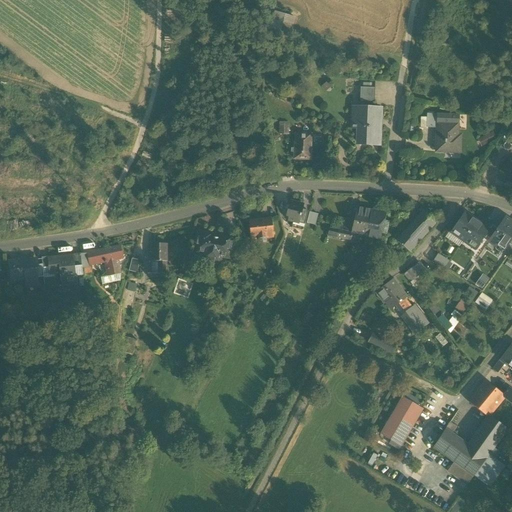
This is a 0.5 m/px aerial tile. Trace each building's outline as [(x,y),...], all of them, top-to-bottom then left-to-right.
[(295,18),(274,12),(269,30),(280,33),(283,23),(293,26),(295,18)] [(361,101),(374,102),(375,89),(371,89),(362,88),(361,88),(361,101)] [(360,146),(381,146),(381,109),(354,108),(353,119),(360,119),(360,146)] [(426,128),(437,128),(437,123),(438,123),(438,115),(438,114),(427,114),(427,118),(426,128)] [(438,123),(458,124),(458,116),(438,115),(438,123)] [(282,123),(282,133),(290,132),(289,123),(282,123)] [(459,153),(460,153),(460,150),(461,135),(458,135),(458,124),(438,123),(437,123),(437,128),(436,152),(445,152),(445,148),(459,149),(459,153)] [(315,135),(329,142),(331,137),(318,130),(315,135)] [(492,132),(477,139),(481,147),(496,140),(492,132)] [(294,160),(311,161),(312,144),(310,144),(311,136),(296,135),(296,143),(295,143),(294,160)] [(469,136),(461,135),(460,150),(468,150),(469,136)] [(293,222),(299,223),(302,211),(303,206),(290,202),(287,215),(289,216),(288,221),(293,222)] [(356,207),(353,220),(368,224),(371,211),(356,207)] [(292,227),(303,230),(304,224),(308,212),(302,211),(299,223),(293,222),(292,227)] [(385,214),(371,211),(368,224),(366,236),(379,239),(381,233),(383,221),(385,214)] [(422,212),(402,234),(416,246),(435,224),(422,212)] [(307,223),(315,225),(317,215),(309,213),(307,223)] [(451,234),(462,242),(476,222),(465,214),(451,234)] [(511,222),(505,218),(498,228),(490,240),(488,243),(496,248),(497,246),(503,251),(508,244),(511,238),(511,222)] [(248,221),(251,240),(273,238),(271,219),(248,221)] [(366,236),(368,224),(353,220),(351,232),(351,233),(366,236)] [(389,222),(383,221),(381,233),(387,235),(389,222)] [(488,230),(476,222),(462,242),(474,250),(484,236),(488,230)] [(498,228),(491,224),(488,230),(484,236),(490,240),(498,228)] [(337,238),(350,241),(351,236),(347,233),(343,232),(343,229),(339,228),(338,231),(337,236),(337,238)] [(327,236),(337,238),(337,236),(338,231),(328,229),(327,236)] [(203,262),(219,265),(221,258),(229,259),(234,238),(220,235),(219,239),(211,237),(211,235),(199,233),(195,250),(202,252),(204,255),(203,262)] [(458,247),(462,242),(451,234),(449,233),(445,238),(458,247)] [(416,246),(402,234),(396,241),(409,253),(416,246)] [(166,262),(167,245),(152,244),(151,252),(150,251),(149,261),(152,261),(158,261),(166,262)] [(106,265),(108,275),(120,272),(117,259),(123,258),(120,246),(87,254),(90,265),(104,262),(105,266),(106,265)] [(76,268),(82,267),(80,254),(80,253),(73,254),(73,255),(74,255),(76,268)] [(87,254),(80,254),(82,267),(82,268),(90,266),(90,265),(87,254)] [(62,272),(63,284),(77,283),(77,277),(76,268),(74,255),(73,255),(50,258),(51,268),(51,274),(54,273),(62,272)] [(433,261),(444,268),(445,267),(449,262),(438,255),(433,261)] [(24,279),(25,287),(37,286),(37,277),(35,264),(35,259),(8,262),(10,281),(24,279)] [(129,271),(137,273),(138,260),(132,259),(129,271)] [(157,273),(165,274),(166,262),(158,261),(157,273)] [(420,263),(414,267),(419,275),(425,270),(420,263)] [(35,264),(37,277),(43,277),(42,269),(42,264),(35,264)] [(424,274),(420,276),(419,275),(414,267),(406,273),(413,282),(411,283),(417,290),(428,282),(426,279),(427,278),(424,274)] [(54,278),(54,273),(51,274),(51,268),(42,269),(43,277),(43,279),(54,278)] [(54,273),(54,278),(55,285),(63,284),(62,272),(54,273)] [(120,272),(108,275),(109,277),(101,279),(102,286),(120,282),(120,272)] [(489,279),(482,275),(475,285),(481,290),(489,279)] [(384,304),(385,303),(389,299),(387,295),(388,294),(389,294),(393,291),(392,290),(398,285),(394,280),(376,293),(384,304)] [(136,285),(129,283),(127,291),(134,293),(136,285)] [(390,310),(395,307),(404,299),(407,297),(398,285),(392,290),(393,291),(389,294),(388,294),(387,295),(389,299),(385,303),(390,310)] [(222,298),(229,301),(233,290),(226,287),(222,298)] [(478,293),(469,287),(463,297),(471,303),(478,293)] [(473,303),(484,311),(491,302),(490,301),(480,294),(473,303)] [(411,308),(404,299),(395,307),(402,316),(412,309),(411,308)] [(469,304),(461,299),(454,309),(462,314),(469,304)] [(440,312),(433,304),(428,308),(434,316),(440,312)] [(414,306),(411,308),(412,309),(402,316),(415,333),(428,323),(414,306)] [(452,317),(448,322),(453,328),(462,317),(454,310),(450,315),(452,317)] [(448,322),(443,315),(438,319),(449,333),(453,328),(448,322)] [(369,343),(390,354),(395,345),(373,334),(369,343)] [(439,334),(435,338),(442,347),(447,343),(439,334)] [(124,338),(121,352),(132,355),(136,340),(124,338)] [(505,364),(511,369),(511,344),(500,360),(505,364)] [(402,348),(395,345),(390,354),(397,357),(402,348)] [(495,367),(499,371),(505,364),(500,360),(495,367)] [(467,404),(486,419),(488,416),(489,417),(496,407),(505,398),(502,396),(503,395),(484,381),(476,392),(467,404)] [(505,398),(511,403),(511,392),(507,389),(503,395),(502,396),(505,398)] [(406,393),(403,398),(416,406),(419,401),(406,393)] [(390,441),(401,447),(422,409),(416,406),(403,398),(402,397),(380,435),(390,441)] [(486,419),(467,445),(486,459),(488,456),(494,448),(507,430),(489,417),(488,416),(486,419)] [(433,447),(454,462),(473,476),(486,459),(467,445),(452,434),(456,427),(449,423),(445,429),(433,447)] [(399,451),(401,447),(390,441),(388,444),(399,451)] [(500,453),(494,448),(488,456),(494,461),(500,453)] [(377,456),(373,454),(367,464),(371,466),(377,456)] [(494,461),(488,456),(486,459),(473,476),(487,486),(501,466),(494,461)] [(466,486),(473,476),(454,462),(447,472),(466,486)] [(460,499),(450,511),(457,511),(464,503),(460,499)]
